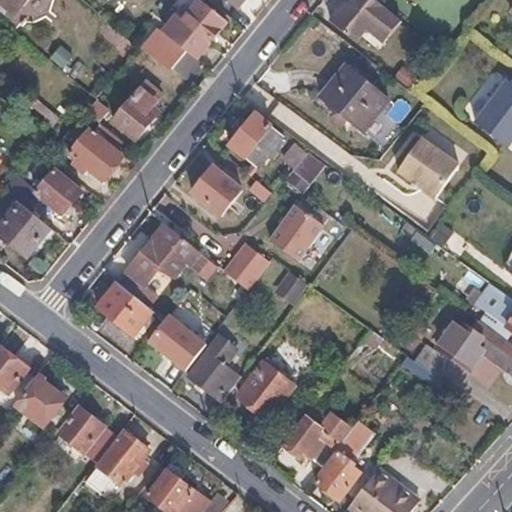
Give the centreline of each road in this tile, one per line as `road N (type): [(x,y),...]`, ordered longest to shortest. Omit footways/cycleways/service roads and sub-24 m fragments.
road 1 (residential): [(38,315),(293,0)]
road 2 (residential): [(292,511),(38,315)]
